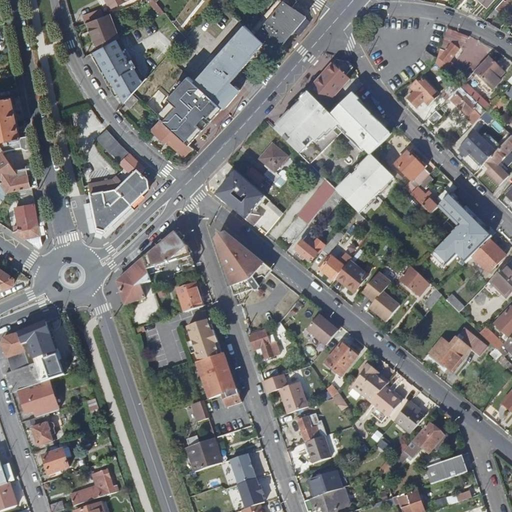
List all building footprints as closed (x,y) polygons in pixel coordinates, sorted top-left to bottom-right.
[(109,0),(112,9),(126,1),(127,1),(129,0),(109,0)] [(148,0),(160,16),(165,13),(156,2),(153,0),(148,0)] [(261,19),(251,30),(265,43),(275,52),(305,16),(278,0),(277,0),(267,12),(272,17),(267,24),(261,19)] [(511,0),(502,0),(492,12),(497,17),(500,13),(503,15),(511,4),(511,0)] [(88,22),(103,17),(97,3),(80,10),(85,23),(88,22)] [(88,22),(98,49),(115,40),(118,38),(109,14),(103,17),(88,22)] [(98,49),(88,22),(85,23),(95,51),(98,49)] [(245,25),(194,81),(199,86),(220,105),(221,106),(224,103),(225,103),(227,102),(229,101),(231,99),(233,98),(234,96),(236,94),(238,92),(227,81),(237,71),(238,72),(265,43),(251,30),(245,25)] [(445,35),(442,50),(446,51),(451,44),(459,50),(469,37),(448,29),(445,35)] [(127,62),(115,40),(98,49),(95,51),(94,51),(105,70),(107,69),(113,79),(112,80),(114,83),(112,84),(117,91),(118,90),(124,103),(142,83),(134,69),(136,67),(132,59),(127,62)] [(442,50),(438,65),(448,74),(454,66),(450,63),(459,50),(451,44),(446,51),(442,50)] [(420,58),(430,66),(436,60),(426,51),(420,58)] [(488,57),(475,72),(493,89),(500,81),(496,77),(502,70),(488,57)] [(311,94),(325,109),(351,81),(347,77),(354,70),(352,67),(351,65),(350,62),(338,60),(309,93),(311,94)] [(134,69),(142,83),(143,83),(147,78),(143,74),(138,66),(136,67),(134,69)] [(147,78),(143,83),(150,89),(157,81),(150,75),(147,78)] [(407,99),(415,108),(423,102),(427,107),(439,96),(432,87),(433,86),(426,79),(425,80),(423,77),(411,88),(415,92),(407,99)] [(454,82),(445,92),(450,98),(460,87),(454,82)] [(465,92),(471,97),(487,112),(488,113),(493,108),(465,82),(460,87),(465,92)] [(182,104),(188,110),(203,123),(209,128),(210,127),(209,127),(210,126),(211,127),(213,124),(211,123),(213,121),(211,115),(220,105),(199,86),(182,104)] [(465,92),(461,98),(463,100),(466,98),(468,100),(471,97),(465,92)] [(130,108),(139,98),(133,94),(125,103),(130,108)] [(311,94),(275,130),(302,156),(311,166),(343,132),(361,150),(364,147),(371,155),(372,155),(384,142),(392,134),(360,102),(361,101),(354,94),(333,116),(325,109),(311,94)] [(451,101),(468,118),(466,120),(472,126),(481,117),(487,112),(471,97),(468,100),(466,98),(463,100),(461,98),(457,95),(451,101)] [(0,99),(0,142),(20,138),(12,98),(0,99)] [(493,108),(488,113),(503,127),(510,120),(511,118),(511,117),(511,110),(504,119),(496,112),(504,103),(501,99),(493,108)] [(165,123),(171,128),(172,127),(187,141),(201,125),(174,100),(167,107),(165,105),(156,114),(162,120),(165,123)] [(94,110),(74,112),(75,123),(95,121),(94,110)] [(436,111),(427,120),(434,125),(442,117),(436,111)] [(153,131),(164,140),(165,139),(185,156),(192,148),(171,128),(165,123),(162,120),(153,131)] [(500,134),(507,140),(511,136),(505,129),(500,134)] [(107,130),(97,139),(107,150),(110,154),(125,169),(126,169),(129,171),(129,170),(133,174),(121,186),(118,183),(114,187),(131,205),(150,187),(149,179),(141,173),(146,169),(137,161),(119,145),(107,130)] [(472,137),(492,157),(495,154),(475,134),(472,137)] [(0,180),(8,194),(16,191),(31,188),(37,187),(33,165),(26,167),(27,171),(15,173),(3,155),(5,151),(21,149),(25,151),(30,150),(27,137),(20,138),(0,142),(0,180)] [(458,150),(466,158),(468,156),(480,168),(486,162),(492,157),(472,137),(458,150)] [(486,171),(501,186),(510,177),(501,168),(504,165),(501,163),(511,151),(511,137),(495,154),(492,157),(486,162),(491,167),(486,171)] [(275,173),(288,157),(273,144),(260,159),(270,169),(265,175),(275,184),(278,187),(281,187),(289,177),(289,175),(286,172),(282,171),(278,176),(275,173)] [(396,165),(412,181),(405,188),(411,194),(417,188),(430,175),(408,153),(396,165)] [(359,167),(360,167),(352,175),(336,190),(356,210),(358,212),(393,177),(375,159),(372,155),(371,155),(359,167)] [(244,177),(255,186),(266,197),(271,201),(277,206),(280,203),(268,193),(273,186),(252,168),(244,177)] [(234,210),(255,227),(263,217),(255,210),(266,197),(255,186),(236,171),(216,196),(234,210)] [(0,199),(3,202),(8,194),(0,180),(0,199)] [(88,185),(92,203),(87,204),(94,236),(105,237),(116,226),(135,209),(131,205),(114,187),(107,181),(88,185)] [(322,208),(336,190),(326,181),(296,217),(307,226),(322,208)] [(15,208),(19,226),(15,227),(16,231),(11,231),(37,248),(42,245),(31,188),(16,191),(18,208),(15,208)] [(411,194),(432,215),(438,209),(429,201),(425,196),(417,188),(411,194)] [(336,190),(322,208),(329,214),(338,202),(342,206),(345,206),(353,214),(356,210),(336,190)] [(445,191),(436,200),(441,205),(450,196),(445,191)] [(472,257),(488,240),(492,237),(451,196),(450,196),(441,205),(439,208),(459,228),(435,253),(447,265),(457,255),(466,263),(472,257)] [(267,205),(281,217),(284,213),(277,206),(271,201),(267,205)] [(339,231),(324,250),(329,254),(344,235),(339,231)] [(159,247),(144,260),(148,270),(161,266),(179,260),(181,266),(194,262),(192,256),(189,247),(177,234),(176,236),(174,233),(159,247)] [(295,250),(311,263),(325,246),(318,240),(315,243),(307,236),(295,250)] [(219,251),(235,297),(256,290),(259,290),(262,287),(254,277),(257,275),(261,277),(263,275),(267,278),(273,271),(268,268),(234,240),(228,247),(219,251)] [(472,257),(489,273),(505,257),(488,240),(472,257)] [(353,260),(346,254),(339,262),(332,257),(330,259),(325,265),(321,270),(335,281),(337,279),(346,268),(350,263),(353,260)] [(0,283),(3,283),(6,292),(15,288),(16,280),(0,269),(4,263),(0,260),(0,283)] [(118,282),(126,306),(146,299),(142,286),(152,282),(149,275),(148,270),(144,260),(131,271),(118,282)] [(346,268),(337,279),(344,284),(346,281),(357,290),(368,277),(350,263),(346,268)] [(511,270),(506,265),(484,287),(492,295),(497,290),(505,299),(511,292),(511,270)] [(161,266),(148,270),(149,275),(163,271),(161,266)] [(383,271),(391,279),(396,273),(389,266),(383,271)] [(401,281),(420,297),(429,285),(418,274),(411,269),(401,281)] [(391,283),(379,273),(363,293),(374,303),(369,308),(375,313),(387,323),(400,307),(383,293),(391,283)] [(178,290),(186,313),(204,307),(196,284),(178,290)] [(436,291),(425,305),(430,309),(442,295),(438,292),(436,291)] [(509,338),(511,335),(511,308),(495,324),(509,338)] [(307,330),(327,346),(342,328),(336,323),(333,326),(327,322),(320,316),(307,330)] [(188,328),(199,362),(200,364),(223,356),(210,320),(188,328)] [(273,325),(288,345),(295,342),(281,322),(273,325)] [(12,373),(5,375),(11,393),(19,390),(52,380),(65,375),(47,323),(30,330),(19,334),(23,346),(30,344),(36,365),(30,367),(12,373)] [(480,333),(495,349),(498,351),(501,348),(503,346),(504,345),(486,327),(480,333)] [(270,344),(265,331),(249,336),(254,351),(259,349),(261,355),(263,354),(265,360),(281,355),(276,342),(270,344)] [(2,344),(12,373),(30,367),(23,346),(19,334),(11,337),(5,340),(2,344)] [(452,372),(471,350),(462,342),(465,338),(460,334),(451,346),(443,339),(429,356),(440,365),(441,363),(452,372)] [(342,376),(358,357),(342,343),(326,363),(342,376)] [(498,351),(504,357),(507,354),(501,348),(498,351)] [(489,354),(496,361),(498,358),(509,369),(511,365),(504,357),(498,351),(495,349),(489,354)] [(234,389),(223,356),(200,364),(199,362),(197,363),(199,369),(203,367),(206,375),(201,377),(204,386),(210,384),(213,393),(208,395),(209,399),(223,395),(227,407),(242,402),(239,392),(237,388),(234,389)] [(390,383),(382,377),(380,379),(374,375),(376,372),(369,365),(361,374),(363,375),(352,387),(372,404),(373,403),(376,399),(385,389),(386,388),(390,383)] [(264,382),(268,395),(280,390),(288,415),(308,407),(300,383),(288,387),(283,375),(264,382)] [(52,380),(19,390),(21,396),(17,398),(20,405),(24,404),(27,415),(36,412),(38,418),(43,417),(62,410),(52,380)] [(385,389),(376,399),(373,403),(372,404),(390,418),(402,404),(385,389)] [(344,401),(338,393),(333,398),(338,405),(344,401)] [(194,411),(205,407),(203,401),(192,405),(194,411)] [(344,401),(338,405),(341,410),(347,406),(344,401)] [(396,420),(412,433),(425,418),(409,404),(396,420)] [(194,411),(198,422),(209,419),(205,407),(194,411)] [(31,421),(40,447),(53,442),(51,435),(56,434),(55,430),(56,428),(55,424),(53,423),(45,425),(43,417),(38,418),(31,421)] [(298,421),(306,443),(322,438),(318,426),(312,428),(308,417),(298,421)] [(430,423),(415,441),(418,444),(429,453),(444,435),(430,423)] [(318,426),(322,438),(323,437),(326,436),(322,424),(318,426)] [(188,440),(190,447),(197,445),(198,446),(201,445),(200,444),(198,437),(188,440)] [(306,443),(313,464),(330,458),(323,437),(322,438),(306,443)] [(187,449),(195,473),(205,470),(222,464),(219,455),(216,456),(211,440),(200,444),(201,445),(198,446),(197,445),(190,447),(187,449)] [(414,440),(405,451),(409,455),(418,444),(415,441),(414,440)] [(64,450),(44,457),(50,475),(71,468),(64,450)] [(403,453),(385,475),(388,482),(409,455),(405,451),(403,453)] [(251,453),(231,460),(239,485),(257,479),(253,468),(251,462),(254,461),(251,453)] [(424,461),(426,468),(443,462),(441,455),(424,461)] [(426,468),(432,485),(467,473),(461,456),(443,462),(426,468)] [(0,486),(8,484),(0,459),(0,486)] [(98,488),(71,496),(75,507),(119,492),(117,486),(113,487),(108,471),(94,476),(98,488)] [(310,481),(316,498),(344,488),(338,471),(310,481)] [(0,486),(0,511),(17,506),(10,483),(8,484),(0,486)] [(316,498),(304,502),(307,511),(310,511),(316,510),(316,508),(325,505),(328,511),(337,509),(337,510),(351,505),(353,504),(353,503),(348,487),(344,488),(316,498)] [(207,501),(210,510),(210,511),(226,511),(219,491),(206,496),(207,501)] [(457,497),(451,499),(453,504),(472,498),(470,491),(457,495),(457,497)] [(400,503),(402,511),(424,511),(418,493),(406,497),(405,495),(393,498),(395,505),(400,503)] [(50,506),(51,511),(59,511),(65,510),(62,502),(50,506)] [(242,510),(242,511),(263,511),(261,503),(242,510)]
